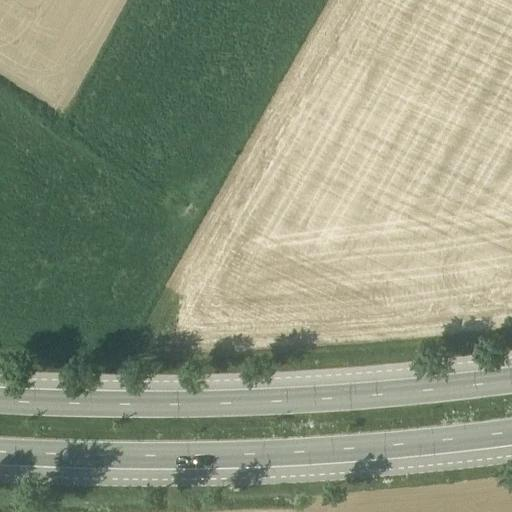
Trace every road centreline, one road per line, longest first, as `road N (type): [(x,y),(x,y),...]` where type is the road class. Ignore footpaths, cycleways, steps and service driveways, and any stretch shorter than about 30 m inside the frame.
road 1 (primary): [(511,370),(267,393),(0,391)]
road 2 (primary): [(0,443),(347,439),(511,421)]
